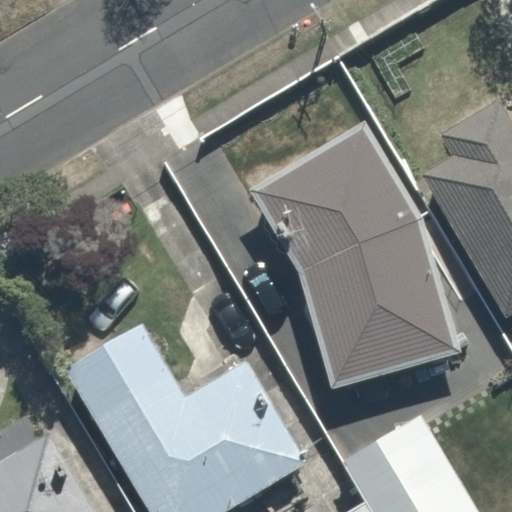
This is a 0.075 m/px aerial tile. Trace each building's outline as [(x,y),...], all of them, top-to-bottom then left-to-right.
[(460,141),(418,164),(498,310),(511,302),(511,114),(499,91),(448,120),(460,141)] [(447,345),(406,205),(358,123),(254,186),(290,245),(329,380),(447,345)] [(128,299),(52,344),(150,511),(201,511),(295,457),(240,363),(184,396),(128,299)] [(477,511),(421,407),(341,451),(363,492),(325,511),(477,511)] [(0,511),(96,511),(47,424),(0,450),(0,511)]
